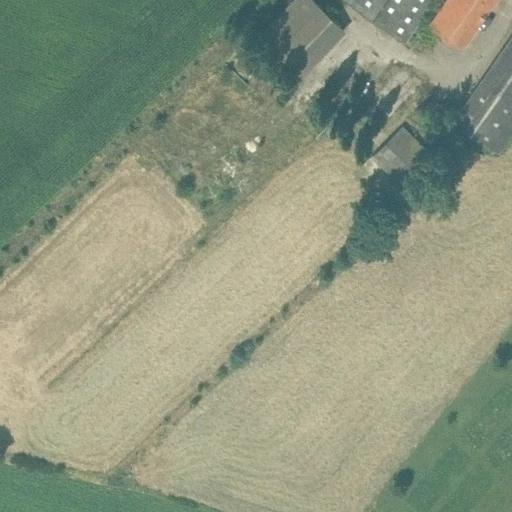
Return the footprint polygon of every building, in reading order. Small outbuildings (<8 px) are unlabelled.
[(343,22),(319,0),(291,0),(261,33),(299,69),(343,22)] [(350,0),(407,40),(434,0),(350,0)] [(496,0),(447,0),(432,23),(464,46),(496,0)] [(497,153),(511,130),(511,35),(507,43),(454,121),(497,153)] [(403,126),(372,157),(405,190),(435,158),(403,126)]
